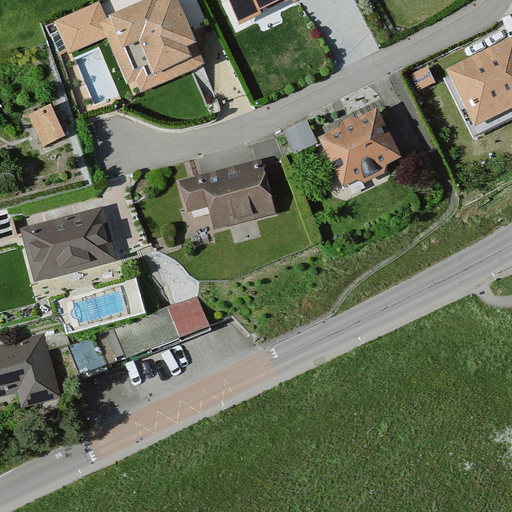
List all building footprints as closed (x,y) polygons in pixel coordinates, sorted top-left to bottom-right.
[(68,59),(111,42),(129,88),(133,86),(137,97),(202,72),(188,38),(206,31),(194,0),(169,0),(105,25),(99,8),(55,25),(68,59)] [(308,0),(222,0),(238,31),(295,1),(298,6),(308,0)] [(511,44),(445,78),(473,135),(511,115),(511,44)] [(63,140),(48,110),(26,121),(41,152),(63,140)] [(399,166),(376,117),(317,145),(340,194),(399,166)] [(315,150),(305,127),(282,136),(292,160),(315,150)] [(275,221),(265,177),(253,180),(250,168),(179,185),(187,218),(206,214),(211,237),(275,221)] [(114,264),(100,213),(19,235),(33,286),(114,264)] [(123,360),(125,365),(207,334),(195,302),(100,338),(111,365),(123,360)] [(58,405),(43,341),(0,351),(0,400),(16,397),(20,414),(58,405)]
